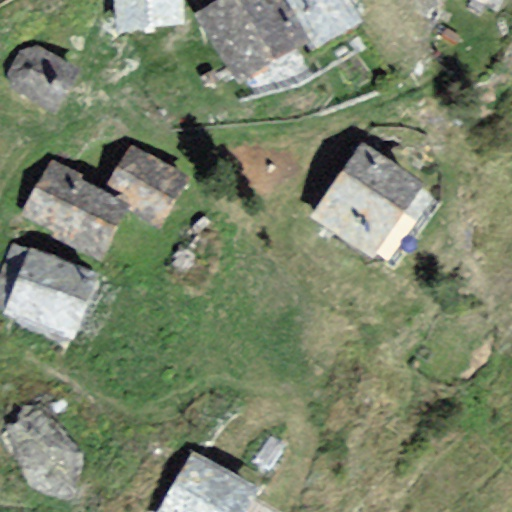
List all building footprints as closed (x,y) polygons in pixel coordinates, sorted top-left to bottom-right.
[(119,0),(122,28),(178,23),(175,0),(119,0)] [(297,44),(270,0),(224,0),(203,12),(240,77),(269,60),(297,44)] [(289,0),(314,45),(353,24),(339,0),(289,0)] [(16,71),(20,85),(53,103),(61,88),(72,68),(39,50),(26,51),(16,71)] [(182,178),(133,148),(108,189),(158,219),(168,201),(182,178)] [(367,251),(413,189),(366,154),(320,216),(367,251)] [(124,213),(53,170),(27,214),(97,257),(112,232),(124,213)] [(96,281),(13,247),(0,278),(0,304),(74,335),(96,281)] [(241,511),(250,497),(194,464),(165,511),(241,511)]
